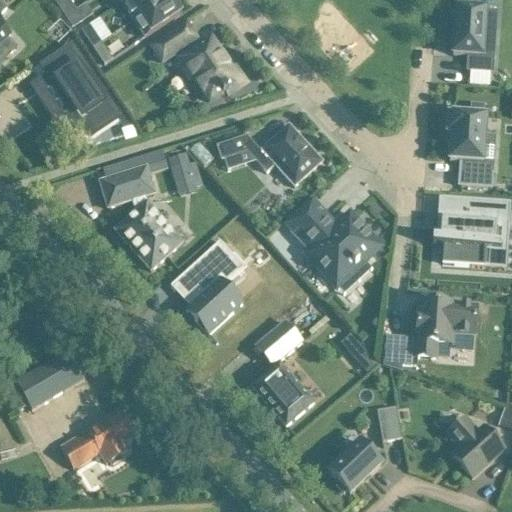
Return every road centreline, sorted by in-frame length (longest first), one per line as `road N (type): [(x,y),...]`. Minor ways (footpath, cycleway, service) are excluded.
road 1 (unclassified): [(292,511),(0,194)]
road 2 (residential): [(226,0),(405,206),(414,84)]
